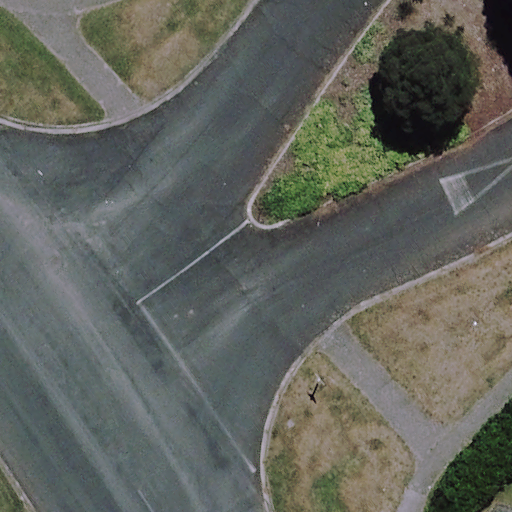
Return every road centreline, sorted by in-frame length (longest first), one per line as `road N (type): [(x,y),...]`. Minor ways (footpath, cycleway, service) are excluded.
road 1 (residential): [(511,163),(316,266),(171,280)]
road 2 (residential): [(171,280),(212,141),(318,0)]
road 3 (residential): [(136,511),(41,364)]
road 4 (residential): [(41,364),(171,280)]
